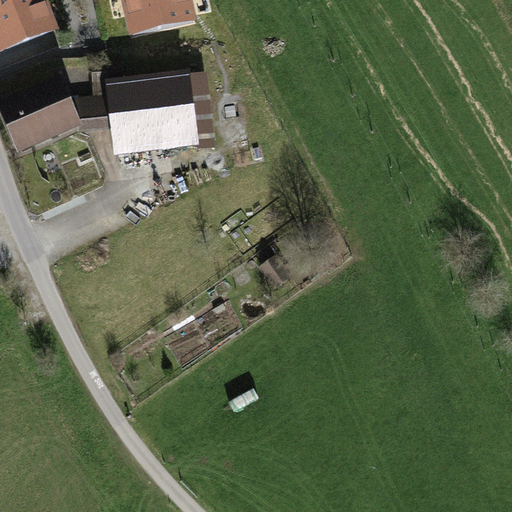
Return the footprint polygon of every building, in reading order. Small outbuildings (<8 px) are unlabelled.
[(42,0),(0,0),(0,52),(54,32),(42,0)] [(187,0),(125,0),(133,35),(192,22),(187,0)] [(93,66),(94,81),(123,80),(122,64),(93,66)] [(188,75),(109,85),(110,97),(83,99),(83,121),(87,129),(114,129),(116,144),(143,140),(142,132),(194,126),(188,75)] [(61,83),(2,108),(18,147),(78,121),(68,99),(72,98),(66,82),(62,84),(61,83)] [(276,260),(264,269),(275,285),(288,276),(276,260)]
